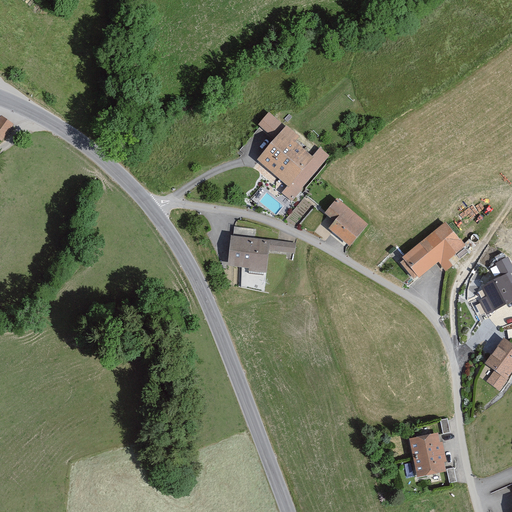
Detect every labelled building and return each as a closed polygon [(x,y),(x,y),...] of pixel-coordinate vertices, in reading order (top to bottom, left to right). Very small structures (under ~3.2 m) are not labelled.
[(13,127),(0,118),(0,142),(2,144),(13,127)] [(300,137),(286,125),(258,160),(287,187),(282,193),(293,201),(329,156),(320,148),(312,156),(295,142),(300,137)] [(371,226),(341,200),(329,215),(338,223),(332,230),(353,248),(371,226)] [(449,224),(404,261),(420,281),(440,264),(446,272),(454,266),(450,261),(468,247),(449,224)] [(297,244),(236,239),(233,268),(270,272),(271,253),(296,255),(297,244)] [(491,299),(484,302),(489,314),(511,303),(511,261),(510,258),(496,265),(503,280),(486,289),(491,299)] [(511,373),(511,343),(506,339),(488,364),(496,370),(488,382),(500,390),(511,373)] [(450,419),(442,421),(446,436),(453,434),(450,419)] [(438,433),(410,438),(418,479),(446,473),(438,433)] [(457,469),(450,470),(454,485),(461,483),(457,469)]
